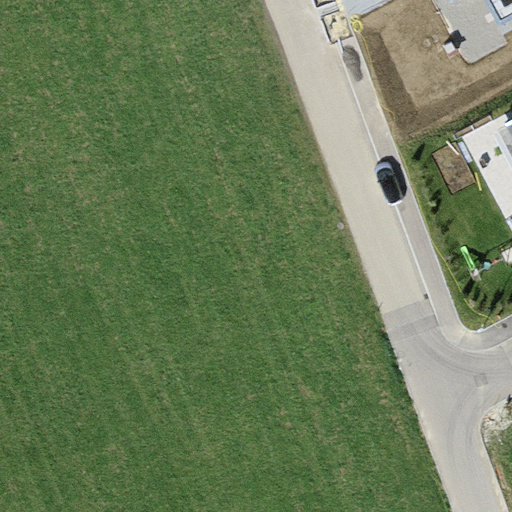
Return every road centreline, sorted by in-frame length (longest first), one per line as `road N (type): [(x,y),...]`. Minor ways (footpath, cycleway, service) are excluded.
road 1 (residential): [(439,394),(287,0)]
road 2 (residential): [(482,511),(439,394)]
